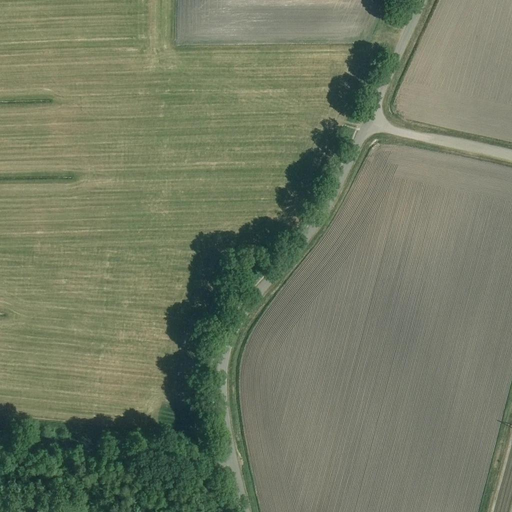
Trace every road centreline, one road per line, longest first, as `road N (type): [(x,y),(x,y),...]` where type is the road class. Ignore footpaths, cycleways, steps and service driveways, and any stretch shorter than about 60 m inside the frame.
road 1 (unclassified): [(369,120),(324,212),(241,316),(224,352),(233,463)]
road 2 (unclassified): [(233,463),(0,436)]
road 3 (unclassified): [(369,120),(511,156)]
road 4 (unclassified): [(422,0),(369,120)]
